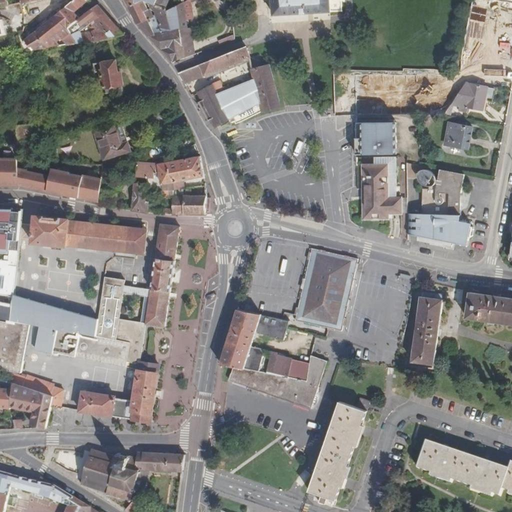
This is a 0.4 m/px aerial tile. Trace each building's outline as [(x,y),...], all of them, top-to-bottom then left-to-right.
[(74,0),(68,5),(74,13),(90,0),(74,0)] [(171,31),(147,35),(171,62),(195,53),(193,26),(189,26),(185,0),(166,11),(171,31)] [(331,11),(329,0),(272,0),(273,15),(331,11)] [(508,62),(511,26),(511,2),(491,0),(487,0),(480,59),(508,62)] [(154,5),(151,4),(151,7),(157,15),(158,20),(151,23),(150,20),(153,19),(149,10),(147,11),(143,1),(142,1),(128,6),(136,21),(147,35),(171,31),(166,11),(166,9),(154,5)] [(79,19),(74,13),(68,5),(57,14),(66,28),(79,19)] [(66,28),(76,43),(124,35),(98,6),(79,19),(66,28)] [(76,43),(66,28),(57,14),(36,31),(49,48),(76,43)] [(49,48),(36,31),(18,45),(24,52),(49,48)] [(185,84),(250,59),(246,48),(179,73),(185,84)] [(106,88),(122,85),(124,85),(121,73),(118,73),(116,61),(94,65),(96,74),(101,73),(103,88),(106,88)] [(270,66),(253,70),(256,78),(256,81),(265,111),(282,110),(270,66)] [(383,75),(345,76),(346,106),(384,105),(383,75)] [(265,111),(256,78),(218,94),(214,87),(199,94),(201,100),(199,102),(209,120),(211,119),(216,128),(235,117),(265,111)] [(484,111),(489,87),(466,83),(450,104),(461,106),(460,111),(468,112),(469,108),(484,111)] [(123,92),(122,85),(106,88),(107,95),(123,92)] [(455,136),(446,135),(445,143),(467,148),(472,127),(463,125),(463,121),(458,121),(457,124),(455,136)] [(455,136),(457,124),(448,122),(446,135),(455,136)] [(15,142),(22,141),(31,140),(30,123),(14,126),(15,142)] [(123,123),(117,124),(123,144),(128,143),(123,123)] [(354,125),(355,156),(395,154),(394,123),(354,125)] [(123,144),(117,124),(97,129),(104,158),(130,151),(128,143),(123,144)] [(164,190),(173,189),(184,189),(183,181),(204,177),(200,157),(159,164),(164,190)] [(21,179),(100,201),(101,181),(83,176),(83,177),(70,175),(70,174),(52,170),(51,177),(29,173),(29,172),(19,169),(18,158),(0,158),(0,183),(14,181),(14,179),(21,179)] [(369,191),(370,221),(394,220),(394,215),(400,215),(400,200),(395,200),(393,159),(374,159),(374,167),(362,167),(363,191),(369,191)] [(401,160),(393,159),(395,200),(400,200),(402,200),(401,160)] [(156,180),(153,166),(138,164),(136,178),(156,180)] [(432,217),(441,170),(439,169),(437,181),(435,179),(431,174),(426,170),(422,169),(419,171),(418,173),(419,177),(422,180),(425,183),(430,186),(429,188),(423,187),(421,212),(407,211),(407,232),(416,233),(429,236),(432,217)] [(454,215),(459,216),(457,193),(460,192),(464,175),(441,170),(432,217),(429,236),(465,244),(466,237),(470,238),(472,227),(462,225),(463,222),(460,221),(454,219),(454,215)] [(147,199),(148,189),(148,185),(122,183),(121,198),(134,200),(133,211),(149,213),(150,199),(147,199)] [(173,197),(173,189),(164,190),(160,190),(161,198),(173,198),(173,197)] [(207,208),(207,197),(185,196),(184,197),(173,197),(173,198),(174,209),(174,215),(206,215),(207,208)] [(0,248),(9,249),(9,260),(0,259),(0,317),(14,320),(16,300),(24,213),(15,212),(15,210),(0,209),(0,248)] [(118,251),(139,253),(146,254),(149,231),(71,221),(71,220),(37,216),(34,243),(68,247),(68,245),(118,251)] [(152,299),(148,324),(167,327),(182,228),(163,226),(153,291),(152,299)] [(311,248),(297,320),(343,329),(357,257),(311,248)] [(138,259),(139,253),(118,251),(118,257),(138,259)] [(145,347),(148,324),(143,323),(120,320),(123,294),(147,298),(152,299),(153,291),(124,288),(125,281),(108,278),(101,318),(98,337),(145,347)] [(511,298),(471,292),(467,317),(511,323),(511,298)] [(444,301),(423,297),(413,361),(433,364),(444,301)] [(152,299),(147,298),(143,323),(148,324),(152,299)] [(101,318),(16,300),(14,320),(18,321),(33,324),(82,334),(98,337),(101,318)] [(285,338),(289,321),(238,309),(230,337),(222,365),(233,367),(259,372),(265,354),(262,349),(253,347),(257,333),(285,338)] [(0,373),(1,368),(22,372),(23,365),(29,347),(33,324),(18,321),(14,320),(0,317),(0,373)] [(77,357),(81,336),(33,327),(29,347),(77,357)] [(145,347),(98,337),(82,334),(81,336),(77,357),(77,359),(126,369),(127,363),(142,366),(143,363),(145,347)] [(271,355),(267,374),(306,381),(310,363),(271,355)] [(259,372),(233,367),(229,380),(311,409),(329,358),(312,356),(309,382),(306,381),(267,374),(259,372)] [(143,363),(142,366),(136,403),(118,400),(118,398),(85,393),(82,412),(153,423),(161,365),(143,363)] [(15,384),(19,385),(22,375),(8,370),(5,380),(15,384)] [(56,398),(58,387),(29,377),(26,388),(56,398)] [(12,406),(15,384),(5,380),(0,378),(0,408),(11,409),(12,406)] [(56,398),(26,388),(19,385),(15,384),(12,406),(31,411),(32,406),(38,407),(37,412),(34,426),(49,429),(54,408),(56,398)] [(56,398),(54,408),(63,409),(66,389),(58,387),(56,398)] [(356,407),(365,410),(369,400),(359,397),(356,407)] [(365,410),(356,407),(339,401),(308,490),(335,500),(341,482),(358,432),(365,410)] [(22,430),(22,420),(14,421),(16,431),(22,430)] [(502,490),(509,468),(491,462),(450,448),(427,440),(417,468),(500,497),(502,490)] [(142,508),(144,470),(144,454),(139,453),(139,460),(129,457),(128,458),(122,456),(122,455),(120,454),(120,456),(118,455),(117,457),(93,450),(89,463),(87,463),(85,470),(87,471),(82,485),(109,494),(108,495),(110,496),(111,494),(119,497),(118,499),(120,499),(121,497),(131,500),(130,502),(132,503),(134,501),(142,508)] [(144,454),(144,470),(185,472),(187,455),(144,454)] [(509,468),(502,490),(511,493),(511,461),(509,468)] [(0,511),(5,511),(13,487),(46,496),(70,506),(67,511),(92,511),(92,509),(58,489),(18,477),(12,475),(0,473),(0,511)] [(128,511),(138,511),(142,508),(134,501),(132,503),(127,510),(128,511)]
